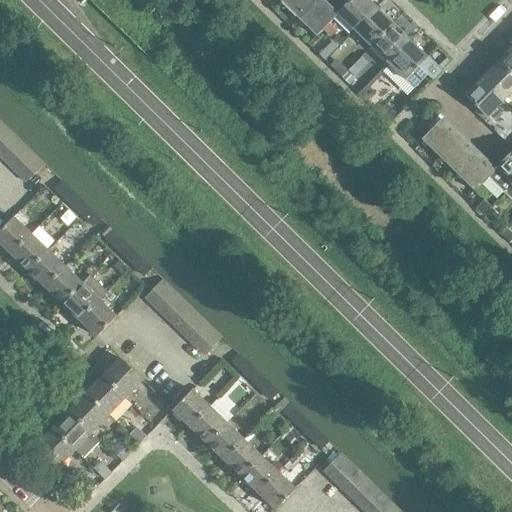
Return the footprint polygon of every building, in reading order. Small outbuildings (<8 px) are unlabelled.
[(281,0),(318,36),(336,18),(317,0),(281,0)] [(378,9),(368,0),(352,0),(339,14),(356,31),(378,9)] [(394,26),(378,9),(356,31),(373,47),(394,26)] [(411,42),(394,26),(373,47),(389,64),(411,42)] [(420,67),(428,59),(411,42),(389,64),(415,89),(429,76),(420,67)] [(511,50),(499,63),(511,75),(511,50)] [(337,60),(331,66),(341,77),(348,71),(337,60)] [(511,94),(511,75),(499,63),(483,80),(505,102),(511,94)] [(505,102),(483,80),(466,98),(488,119),(505,102)] [(387,105),(378,113),(389,124),(398,116),(387,105)] [(494,173),(477,156),(442,122),(424,140),(476,192),(489,179),(494,173)] [(0,151),(15,136),(5,127),(0,131),(0,151)] [(0,156),(7,164),(25,146),(15,136),(0,151),(0,156)] [(17,173),(35,155),(25,146),(7,164),(17,173)] [(505,195),(511,187),(511,154),(494,173),(489,179),(505,195)] [(27,183),(45,165),(35,155),(17,173),(27,183)] [(55,190),(67,202),(75,194),(62,182),(55,190)] [(88,207),(75,194),(67,202),(80,215),(88,207)] [(484,201),(476,210),(483,217),(491,208),(484,201)] [(100,219),(88,207),(80,215),(93,227),(100,219)] [(492,209),(484,217),(490,223),(498,215),(492,209)] [(13,219),(0,233),(0,243),(12,255),(31,235),(36,230),(29,223),(23,228),(13,219)] [(108,225),(99,234),(104,239),(113,230),(108,225)] [(511,233),(507,229),(501,235),(510,244),(511,241),(511,233)] [(106,239),(118,252),(126,244),(113,231),(106,239)] [(31,235),(12,255),(29,272),(48,252),(31,235)] [(139,256),(126,244),(118,252),(131,264),(139,256)] [(48,252),(29,272),(46,288),(65,268),(48,252)] [(151,269),(139,256),(131,264),(144,276),(151,269)] [(65,268),(46,288),(63,305),(82,285),(65,268)] [(82,285),(63,305),(80,322),(99,301),(108,293),(91,276),(82,285)] [(155,308),(173,290),(163,280),(145,298),(155,308)] [(165,317),(183,299),(173,290),(155,308),(165,317)] [(175,327),(192,309),(183,299),(165,317),(175,327)] [(99,301),(80,322),(97,338),(116,317),(99,301)] [(185,336),(202,319),(192,309),(175,327),(185,336)] [(194,346),(212,328),(202,319),(185,336),(194,346)] [(204,356),(222,338),(212,328),(194,346),(204,356)] [(232,363),(244,375),(252,367),(239,355),(232,363)] [(143,381),(121,359),(103,377),(126,398),(143,381)] [(265,380),(252,367),(244,375),(257,388),(265,380)] [(126,398),(103,377),(86,395),(109,416),(126,398)] [(148,380),(138,387),(148,400),(158,392),(148,380)] [(277,392),(265,380),(257,388),(270,400),(277,392)] [(190,426),(208,407),(192,391),(173,410),(190,426)] [(109,416),(86,395),(69,412),(91,434),(109,416)] [(282,413),(295,425),(303,417),(290,405),(282,413)] [(207,443),(226,423),(208,407),(190,426),(207,443)] [(91,434),(69,412),(52,430),(75,451),(83,459),(100,442),(91,434)] [(315,430),(303,417),(295,425),(308,437),(315,430)] [(224,460),(243,440),(226,423),(207,443),(224,460)] [(75,451),(52,430),(35,448),(57,469),(75,451)] [(328,442),(315,430),(308,437),(321,450),(328,442)] [(138,432),(132,439),(139,445),(145,439),(138,432)] [(241,476),(260,456),(243,440),(224,460),(241,476)] [(120,441),(111,450),(123,461),(131,453),(120,441)] [(333,482),(350,464),(341,454),(323,472),(333,482)] [(258,493),(277,473),(260,456),(241,476),(258,493)] [(101,462),(94,470),(105,481),(112,473),(101,462)] [(343,491),(360,473),(350,464),(333,482),(343,491)] [(276,510),(295,490),(277,473),(258,493),(276,510)] [(353,501),(370,483),(360,473),(343,491),(353,501)] [(363,510),(380,492),(370,483),(353,501),(363,510)] [(364,511),(379,511),(390,502),(380,492),(363,510),(364,511)] [(399,511),(400,511),(390,502),(379,511),(399,511)]
